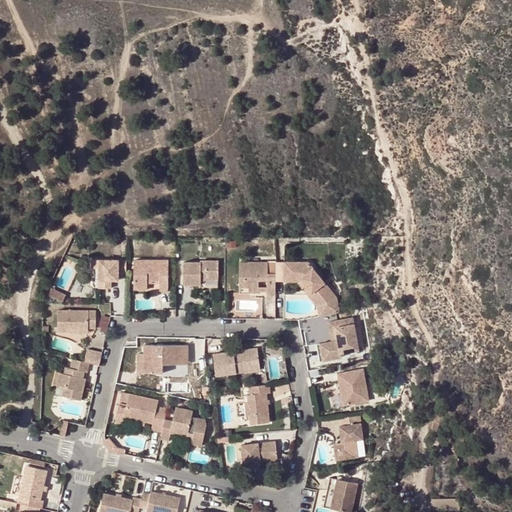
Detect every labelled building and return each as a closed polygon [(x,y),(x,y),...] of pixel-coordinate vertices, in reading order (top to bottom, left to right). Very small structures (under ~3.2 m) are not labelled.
[(115,279),(115,275),(119,275),(119,271),(127,271),(127,258),(100,257),(100,266),(100,286),(112,286),(112,279),(115,279)] [(168,258),(135,258),(134,284),(148,284),(148,281),(148,278),(160,278),(159,281),(159,290),(168,290),(168,258)] [(201,284),(201,279),(218,279),(219,261),(202,260),(200,263),(184,262),(183,284),(201,284)] [(265,287),(265,291),(265,295),(276,295),(276,280),(276,273),(268,273),(268,261),(241,261),(240,287),(249,287),(256,287),(256,280),(265,280),(265,287)] [(276,273),(276,280),(285,280),(285,273),(298,274),(323,304),(325,314),(344,311),(341,296),(312,262),(277,261),(276,273)] [(298,274),(285,273),(285,280),(298,281),(319,305),(320,315),(325,314),(323,304),(298,274)] [(49,295),(64,302),(67,295),(52,288),(49,295)] [(97,309),(58,309),(58,330),(71,330),(70,326),(89,326),(96,326),(97,309)] [(339,336),(337,326),(356,323),(354,316),(330,321),(332,336),(339,336)] [(102,330),(108,331),(110,321),(104,320),(102,330)] [(339,336),(357,334),(356,323),(337,326),(339,336)] [(339,339),(333,340),(321,342),(324,359),(343,356),(342,352),(361,349),(357,334),(339,336),(339,339)] [(182,363),(182,353),(189,353),(189,344),(145,343),(145,352),(145,371),(164,371),(164,362),(182,363)] [(272,344),(271,354),(285,354),(285,350),(283,345),(272,344)] [(261,360),(259,347),(215,353),(217,375),(248,371),(247,362),(261,360)] [(88,348),(85,360),(90,362),(100,364),(103,352),(88,348)] [(80,376),(82,370),(85,370),(88,371),(90,362),(85,360),(74,358),(71,367),(67,366),(66,373),(61,372),(58,384),(66,386),(63,395),(82,399),(87,378),(84,377),(80,376)] [(262,369),(261,360),(247,362),(248,371),(262,369)] [(412,378),(415,365),(407,363),(404,376),(412,378)] [(370,400),(364,368),(339,372),(344,404),(370,400)] [(272,391),(271,383),(250,385),(250,393),(248,394),(249,401),(250,414),(251,424),(271,421),(268,392),(272,391)] [(129,393),(126,406),(124,417),(140,420),(145,421),(152,423),(151,429),(162,432),(165,418),(167,408),(157,406),(159,400),(129,393)] [(122,424),(124,417),(126,406),(118,404),(114,422),(122,424)] [(194,433),(193,437),(192,443),(203,445),(207,427),(205,419),(192,416),(193,410),(176,406),(173,420),(165,418),(162,432),(161,437),(169,439),(171,432),(172,428),(194,433)] [(338,416),(339,424),(361,420),(359,412),(338,416)] [(70,421),(64,420),(61,435),(66,436),(70,421)] [(356,439),(364,437),(361,420),(339,424),(342,440),(338,441),(341,457),(357,455),(359,452),(356,439)] [(172,428),(171,432),(193,437),(194,433),(172,428)] [(278,457),(276,440),(241,444),(244,465),(261,464),(260,459),(260,455),(265,455),(265,458),(278,457)] [(37,506),(43,508),(45,500),(42,499),(49,469),(28,464),(25,478),(21,494),(19,502),(20,502),(22,503),(34,506),(37,506)] [(345,511),(352,511),(359,484),(331,478),(327,493),(334,494),(331,509),(345,511)] [(147,511),(148,511),(178,511),(182,497),(152,491),(151,493),(144,491),(143,498),(141,506),(148,508),(147,511)] [(99,511),(131,511),(135,511),(139,511),(141,506),(143,498),(135,496),(134,499),(123,496),(117,495),(104,492),(99,511)] [(334,494),(327,493),(324,507),(331,509),(334,494)] [(434,508),(461,508),(461,497),(435,497),(434,508)] [(20,511),(35,511),(37,506),(34,506),(22,503),(20,511)]
